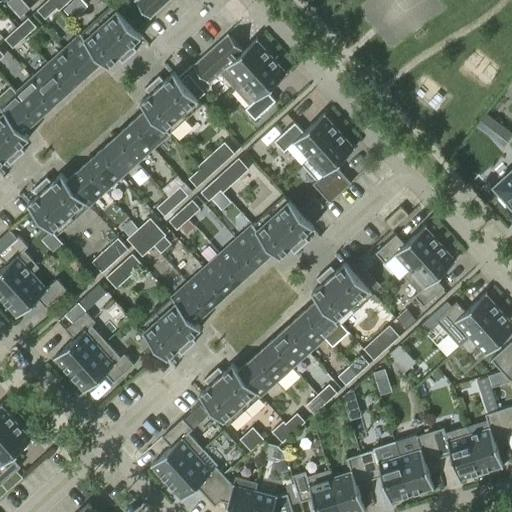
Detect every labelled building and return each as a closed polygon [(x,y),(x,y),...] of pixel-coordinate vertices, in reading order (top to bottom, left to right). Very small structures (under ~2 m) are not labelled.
[(26,0),(9,0),(22,14),(31,5),(26,0)] [(56,8),(49,0),(47,0),(37,9),(45,18),(56,8)] [(66,4),(62,0),(49,0),(56,8),(59,10),(66,4)] [(133,0),(150,18),(170,0),(133,0)] [(102,59),(108,66),(117,57),(122,63),(137,50),(132,44),(141,36),(113,4),(80,34),(102,59)] [(34,28),(26,19),(16,28),(24,37),(34,28)] [(24,37),(16,28),(7,37),(15,45),(24,37)] [(243,50),(227,32),(192,64),(209,83),(220,72),(235,88),(271,55),(257,39),(258,38),(257,37),(243,50)] [(80,34),(64,48),(86,73),(102,59),(80,34)] [(86,73),(64,48),(48,63),(70,88),(86,73)] [(271,55),(235,88),(249,104),(245,108),(255,119),(276,100),(267,90),(287,71),(287,70),(285,71),(271,55)] [(48,63),(31,77),(54,102),(70,88),(48,63)] [(159,75),(144,87),(150,93),(140,102),(146,108),(147,107),(169,133),(202,103),(189,89),(181,79),(173,71),(164,80),(159,75)] [(189,89),(196,83),(187,73),(181,79),(189,89)] [(54,102),(31,77),(15,92),(38,117),(54,102)] [(0,94),(0,106),(22,131),(23,130),(38,117),(15,92),(10,85),(0,94)] [(22,131),(0,106),(0,163),(5,159),(10,164),(24,151),(19,145),(29,137),(23,130),(22,131)] [(147,107),(146,108),(130,122),(153,147),(169,133),(147,107)] [(309,157),(339,130),(324,114),(325,113),(324,112),(304,131),(295,121),(274,140),(284,151),(294,141),(308,157),(309,157)] [(478,125),(490,134),(497,124),(485,115),(478,125)] [(153,147),(130,122),(114,136),(137,162),(153,147)] [(329,201),(350,183),(334,165),(355,146),(354,145),(353,146),(339,130),(309,157),(308,157),(302,162),(302,163),(317,179),(313,183),(329,201)] [(137,162),(114,136),(98,151),(121,176),(137,162)] [(232,154),(222,143),(214,151),(224,162),(232,154)] [(121,176),(98,151),(82,165),(105,191),(121,176)] [(214,151),(207,157),(217,169),(224,162),(214,151)] [(198,165),(201,167),(208,176),(217,169),(207,157),(198,165)] [(237,159),(228,167),(239,178),(247,170),(237,159)] [(82,165),(67,179),(66,180),(89,205),(105,191),(82,165)] [(208,176),(201,167),(189,178),(196,187),(208,176)] [(228,167),(221,173),(231,185),(239,178),(228,167)] [(511,169),(495,184),(511,203),(511,169)] [(46,176),(32,189),(37,194),(27,203),(56,235),(89,205),(66,180),(67,179),(61,172),(51,181),(46,176)] [(213,181),(221,189),(223,192),(231,185),(221,173),(213,181)] [(221,189),(213,181),(201,191),(209,200),(221,189)] [(178,187),(168,196),(176,205),(186,196),(178,187)] [(311,217),(325,204),(316,193),(301,207),(311,217)] [(274,249),(273,250),(279,256),(289,247),(294,253),(308,240),(303,234),(313,226),(284,194),(252,223),(274,249)] [(168,196),(159,205),(167,214),(176,205),(168,196)] [(190,201),(181,210),(188,218),(198,210),(190,201)] [(401,205),(384,221),(392,230),(409,214),(401,205)] [(188,218),(181,210),(171,218),(179,227),(188,218)] [(156,228),(148,219),(138,228),(146,237),(156,228)] [(252,223),(236,238),(258,263),(273,250),(274,249),(252,223)] [(426,225),(426,224),(405,243),(396,233),(375,252),(385,263),(388,260),(402,275),(403,274),(409,269),(410,269),(440,242),(425,226),(426,225)] [(146,237),(138,228),(129,237),(137,245),(146,237)] [(156,228),(146,237),(154,245),(164,236),(156,228)] [(0,251),(15,238),(8,230),(0,237),(0,251)] [(32,271),(32,272),(39,266),(24,249),(28,246),(18,235),(15,238),(0,251),(0,256),(6,264),(0,269),(0,296),(2,299),(32,271)] [(146,237),(137,245),(145,254),(154,245),(146,237)] [(258,263),(236,238),(219,252),(242,278),(258,263)] [(116,239),(108,247),(118,258),(126,250),(116,239)] [(409,269),(403,274),(418,291),(414,295),(423,306),(444,287),(435,277),(456,258),(455,257),(454,258),(440,242),(410,269),(409,269)] [(108,247),(100,253),(110,264),(118,258),(108,247)] [(242,278),(219,252),(203,267),(226,292),(242,278)] [(110,264),(100,253),(92,261),(102,272),(110,264)] [(130,255),(122,262),(132,274),(140,266),(130,255)] [(374,293),(351,267),(345,261),(335,270),(330,264),(316,277),(321,283),(311,292),(317,298),(318,297),(341,323),(374,293)] [(132,274),(122,262),(114,269),(124,280),(132,274)] [(203,267),(187,281),(210,307),(226,292),(203,267)] [(124,280),(114,269),(106,276),(116,287),(124,280)] [(32,271),(2,299),(16,314),(15,315),(16,316),(37,298),(46,307),(67,289),(57,278),(46,287),(32,272),(32,271)] [(187,281),(171,296),(194,321),(195,320),(210,307),(187,281)] [(470,336),(500,309),(486,294),(487,292),(486,292),(465,310),(456,300),(435,319),(460,346),(470,336)] [(194,321),(171,296),(138,325),(167,357),(177,349),(182,354),(196,341),(191,336),(201,327),(195,320),(194,321)] [(303,311),(302,312),(325,337),(332,346),(348,331),(341,323),(318,297),(317,298),(303,311)] [(407,328),(417,319),(407,308),(397,317),(407,328)] [(511,322),(500,309),(470,336),(485,352),(484,353),(485,354),(511,329),(511,322)] [(69,373),(106,340),(91,324),(95,321),(86,310),(65,329),(74,338),(53,357),(54,358),(55,357),(69,373)] [(302,312),(286,326),(309,352),(325,337),(302,312)] [(309,352),(286,326),(270,341),(293,366),(309,352)] [(387,326),(378,335),(388,345),(397,337),(387,326)] [(378,335),(371,341),(381,352),(388,345),(378,335)] [(106,340),(69,373),(84,389),(83,390),(84,391),(104,372),(113,382),(134,364),(124,353),(120,356),(106,340)] [(500,370),(511,359),(511,340),(490,359),(500,370)] [(270,341),(254,355),(277,381),(293,366),(270,341)] [(381,352),(371,341),(363,348),(373,359),(381,352)] [(415,361),(400,346),(389,356),(394,361),(396,359),(406,370),(415,361)] [(254,355),(238,369),(238,370),(260,395),(277,381),(254,355)] [(358,357),(350,365),(357,373),(366,365),(358,357)] [(511,359),(500,370),(510,381),(511,378),(511,359)] [(223,371),(218,366),(204,379),(209,384),(199,393),(228,425),(260,395),(238,370),(238,369),(233,363),(223,371)] [(350,365),(340,374),(348,382),(357,373),(350,365)] [(377,382),(388,379),(385,368),(374,371),(377,382)] [(485,377),(478,379),(482,391),(489,388),(485,377)] [(335,394),(327,385),(317,393),(325,402),(335,394)] [(317,393),(307,402),(316,411),(325,402),(317,393)] [(0,435),(16,421),(2,405),(3,404),(2,403),(0,404),(0,435)] [(511,404),(499,409),(507,435),(511,433),(511,404)] [(489,427),(469,433),(481,472),(501,465),(502,467),(503,466),(495,439),(507,435),(499,409),(485,413),(489,427)] [(295,414),(286,423),(293,431),(303,423),(295,414)] [(196,454),(197,454),(203,448),(188,432),(192,428),(183,417),(162,436),(171,446),(150,465),(151,466),(152,465),(166,481),(196,454)] [(0,435),(0,484),(17,470),(21,466),(12,456),(32,437),(32,436),(30,437),(16,421),(0,435)] [(283,421),(274,428),(284,440),(293,431),(286,423),(285,423),(283,421)] [(469,433),(467,425),(445,432),(444,426),(430,431),(438,457),(451,453),(459,480),(460,480),(460,478),(481,472),(469,433)] [(246,432),(257,444),(264,438),(252,426),(246,432)] [(417,435),(416,433),(395,440),(399,455),(412,493),(432,487),(433,488),(434,488),(425,461),(438,457),(430,431),(417,435)] [(257,444),(246,432),(240,438),(251,450),(257,444)] [(280,446),(268,443),(264,458),(276,461),(280,446)] [(412,493),(399,455),(379,462),(375,448),(361,452),(369,479),(381,475),(390,502),(391,501),(391,500),(412,493)] [(351,471),(331,477),(330,477),(341,511),(352,511),(363,509),(364,510),(365,510),(356,483),(369,479),(361,452),(347,457),(351,471)] [(196,454),(166,481),(181,497),(180,498),(181,499),(196,485),(205,495),(226,476),(216,465),(211,470),(197,454),(196,454)] [(341,511),(330,477),(331,477),(329,468),(307,475),(306,470),(292,474),(294,482),(300,501),(313,497),(317,511),(341,511)] [(0,498),(23,477),(17,470),(0,484),(0,498)] [(233,484),(226,476),(205,495),(215,506),(221,500),(228,502),(225,511),(248,511),(255,490),(258,482),(235,475),(233,482),(233,484)] [(255,490),(248,511),(293,511),(291,504),(300,501),(294,482),(285,485),(287,492),(277,496),(277,494),(276,494),(276,496),(255,490)] [(96,511),(88,503),(77,511),(96,511)]
